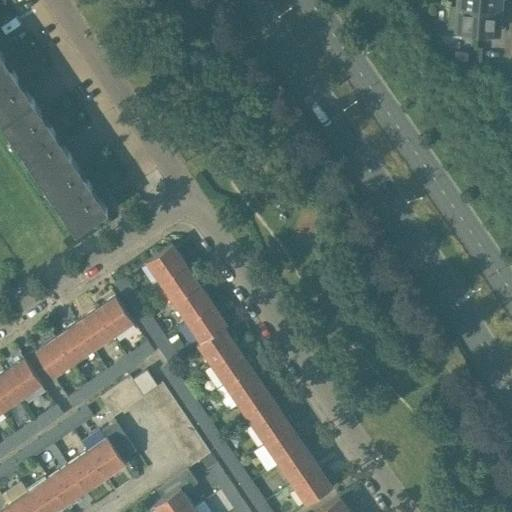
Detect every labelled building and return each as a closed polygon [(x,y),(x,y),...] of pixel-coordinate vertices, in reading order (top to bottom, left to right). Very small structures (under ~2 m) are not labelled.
[(499,7),(459,4),(449,3),(447,26),(497,30),(499,7)] [(33,97),(0,47),(0,117),(1,119),(33,97)] [(455,58),(467,59),(468,51),(455,50),(455,58)] [(1,119),(38,173),(71,151),(33,97),(1,119)] [(107,205),(71,151),(38,173),(75,227),(107,205)] [(172,240),(146,258),(160,279),(186,261),(172,240)] [(186,261),(160,279),(173,298),(200,280),(186,261)] [(200,280),(173,298),(186,318),(213,300),(200,280)] [(129,282),(120,289),(128,300),(137,294),(129,282)] [(116,291),(95,305),(113,332),(134,318),(116,291)] [(213,300),(186,318),(200,338),(223,322),(227,320),(213,300)] [(143,302),(133,309),(141,320),(151,313),(143,302)] [(95,305),(75,319),(94,346),(113,332),(95,305)] [(75,319),(55,332),(74,359),(94,346),(75,319)] [(156,321),(147,328),(154,339),(164,333),(156,321)] [(200,338),(196,340),(210,361),(237,343),(242,339),(233,327),(229,331),(223,322),(200,338)] [(42,341),(36,346),(54,373),(74,359),(55,332),(55,333),(53,329),(40,338),(42,341)] [(149,340),(137,347),(144,357),(155,350),(149,340)] [(170,342),(161,348),(168,359),(178,353),(170,342)] [(237,343),(210,361),(224,381),(251,363),(256,360),(247,347),(242,351),(237,343)] [(11,362),(4,367),(22,394),(43,380),(25,353),(23,354),(21,351),(9,359),(11,362)] [(128,354),(108,367),(115,377),(135,364),(128,354)] [(251,363),(224,381),(237,401),(264,383),(251,363)] [(4,367),(0,369),(0,403),(3,408),(22,394),(4,367)] [(108,367),(97,375),(104,385),(115,377),(108,367)] [(147,367),(134,375),(144,390),(157,382),(152,375),(147,367)] [(175,368),(164,375),(172,386),(182,379),(175,368)] [(131,373),(121,380),(134,399),(143,393),(145,392),(144,390),(134,375),(133,376),(131,373)] [(145,392),(143,393),(150,403),(170,390),(162,379),(157,382),(144,390),(145,392)] [(121,380),(111,387),(124,406),(134,399),(121,380)] [(88,381),(77,388),(84,398),(95,391),(88,381)] [(264,383),(237,401),(251,420),(278,402),(264,383)] [(111,387),(100,393),(107,404),(114,413),(124,406),(111,387)] [(189,389),(178,396),(186,407),(196,400),(189,389)] [(170,390),(150,403),(157,413),(177,400),(170,390)] [(177,400),(157,413),(164,423),(184,410),(177,400)] [(196,400),(186,407),(200,427),(210,420),(196,400)] [(58,402),(46,409),(53,419),(64,412),(58,402)] [(278,402),(251,420),(264,440),(291,422),(296,419),(288,407),(283,410),(278,402)] [(78,409),(67,416),(74,427),(85,419),(78,409)] [(184,410),(164,423),(171,433),(191,420),(184,410)] [(37,416),(26,423),(33,433),(44,425),(37,416)] [(107,433),(87,447),(106,474),(126,459),(124,456),(137,447),(116,417),(102,427),(107,433)] [(191,420),(171,433),(176,441),(177,442),(197,429),(191,420)] [(58,422),(47,430),(54,440),(65,432),(58,422)] [(291,422),(264,440),(278,460),(304,441),(291,422)] [(216,428),(205,435),(213,446),(223,439),(216,428)] [(17,429),(6,437),(13,447),(24,439),(17,429)] [(197,429),(177,442),(184,452),(201,441),(204,439),(197,429)] [(39,436),(27,443),(34,453),(45,446),(39,436)] [(201,441),(184,452),(191,463),(200,457),(210,449),(205,441),(204,439),(201,441)] [(304,441),(278,460),(292,480),(318,462),(304,441)] [(87,447),(68,460),(86,487),(106,474),(87,447)] [(229,448),(219,455),(226,466),(236,459),(229,448)] [(19,449),(7,457),(14,467),(26,459),(19,449)] [(68,460),(48,474),(66,501),(69,505),(82,496),(79,492),(86,487),(68,460)] [(217,460),(207,466),(221,487),(231,480),(217,460)] [(318,462),(292,480),(305,500),(332,482),(337,479),(328,466),(323,470),(318,462)] [(155,502),(151,505),(155,511),(183,511),(195,504),(181,484),(190,478),(193,483),(197,480),(188,466),(157,487),(163,495),(154,501),(155,502)] [(242,467),(232,474),(240,485),(250,478),(242,467)] [(48,474),(28,487),(44,511),(49,511),(66,501),(48,474)] [(231,480),(221,487),(229,498),(239,491),(231,480)] [(44,511),(28,487),(8,501),(15,511),(44,511)] [(256,488),(246,495),(254,506),(264,499),(256,488)] [(352,511),(339,493),(312,511),(313,511),(352,511)] [(252,511),(244,500),(234,506),(238,511),(252,511)] [(15,511),(8,501),(0,506),(0,511),(15,511)]
